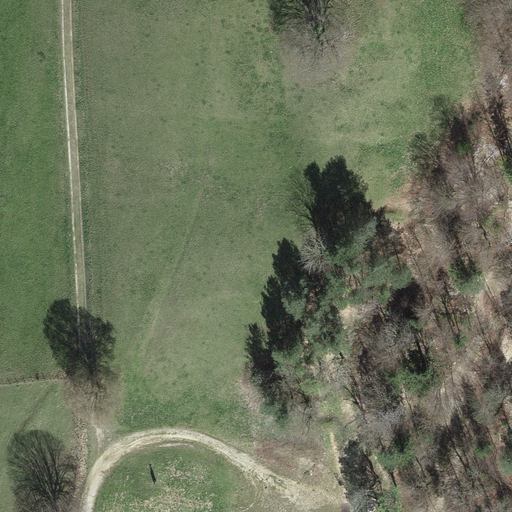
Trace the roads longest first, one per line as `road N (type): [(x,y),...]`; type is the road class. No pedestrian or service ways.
road 1 (track): [(62,0),(79,332),(94,457)]
road 2 (track): [(94,457),(148,439),(276,477),(325,511)]
